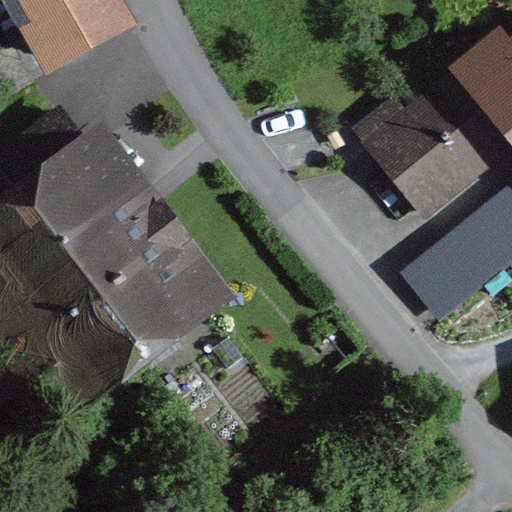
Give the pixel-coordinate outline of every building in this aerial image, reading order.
[(141,29),(125,0),(0,0),(0,2),(3,0),(4,0),(47,79),(141,29)] [(511,31),(507,25),(405,108),(393,94),(354,126),(428,218),(511,149),(511,31)] [(94,110),(81,120),(63,97),(0,145),(0,168),(145,357),(233,290),(94,110)] [(61,422),(145,357),(0,168),(0,341),(4,346),(0,348),(0,373),(30,412),(45,400),(61,422)] [(511,261),(511,180),(401,268),(441,317),(511,261)]
